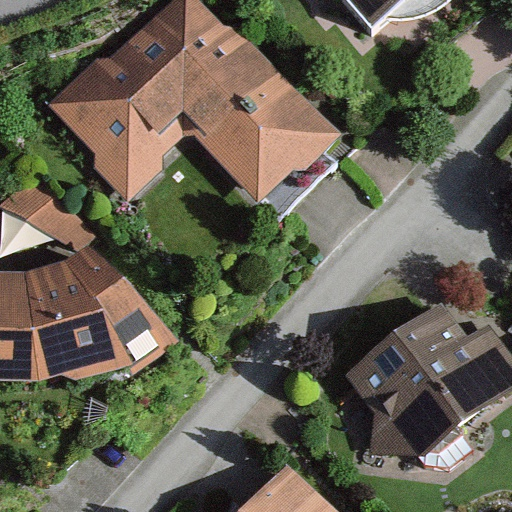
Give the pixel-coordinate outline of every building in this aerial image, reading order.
[(198,0),(188,0),(59,115),(123,186),(196,121),(270,203),(331,148),(198,0)] [(341,0),(372,36),(414,0),(341,0)] [(6,287),(0,285),(0,393),(97,390),(166,344),(98,261),(59,282),(6,287)] [(441,312),(348,385),(409,463),(511,382),(511,358),(488,328),(467,344),(441,312)] [(332,511),(287,472),(252,511),(332,511)]
